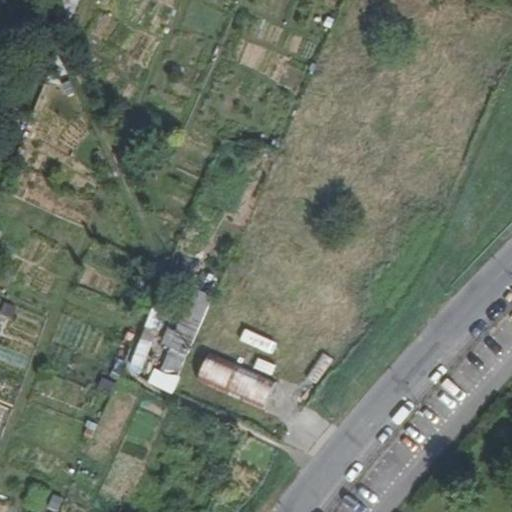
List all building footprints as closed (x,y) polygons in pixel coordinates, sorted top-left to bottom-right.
[(79,0),(53,0),(49,11),(69,27),(79,0)] [(176,333),(196,341),(218,291),(199,283),(176,333)] [(160,351),(141,344),(131,370),(153,385),(173,394),(196,341),(176,333),(169,330),(160,351)] [(275,384),(211,355),(199,381),(264,410),(275,384)] [(18,511),(20,509),(7,503),(3,511),(18,511)]
